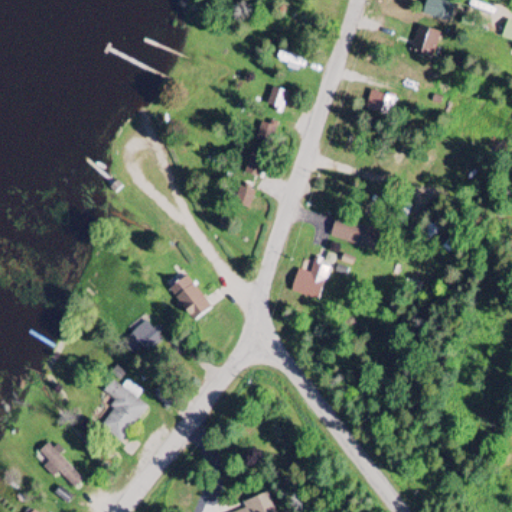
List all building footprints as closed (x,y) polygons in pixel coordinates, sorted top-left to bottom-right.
[(435,19),(451,22),(455,7),(439,3),(435,19)] [(433,60),(440,35),(419,28),(411,53),(433,60)] [(304,61),(278,54),(276,63),(302,70),(304,61)] [(265,108),(280,113),(287,96),(272,90),(265,108)] [(364,110),(386,120),(394,102),(372,92),(364,110)] [(231,204),(247,211),(254,196),(238,188),(231,204)] [(377,253),(383,234),(335,219),(329,239),(377,253)] [(310,275),(297,271),(290,294),(321,303),(331,266),(314,261),(310,275)] [(192,323),(211,308),(185,277),(167,292),(192,323)] [(135,353),(157,350),(153,326),(131,329),(135,353)] [(99,427),(120,443),(147,407),(111,380),(102,392),(117,403),(99,427)] [(58,457),(63,452),(56,446),(52,450),(46,444),(37,453),(49,464),(43,469),(53,479),(57,475),(73,490),(82,480),(58,457)] [(244,511),(239,511),(273,511),(267,494),(241,503),(244,511)]
